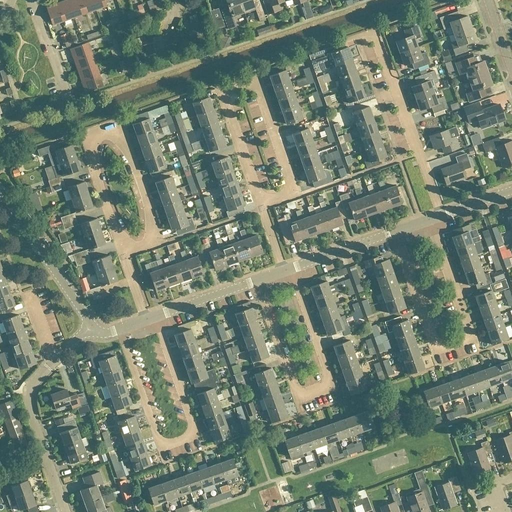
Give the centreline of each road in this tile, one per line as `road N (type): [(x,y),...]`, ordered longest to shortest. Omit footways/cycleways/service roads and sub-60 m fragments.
road 1 (residential): [(392,233),(434,347),(462,343),(468,334),(428,220)]
road 2 (residential): [(154,317),(191,424),(187,439),(157,442),(119,330)]
road 3 (residential): [(289,270),(327,380),(323,391),(294,394),(256,282)]
road 4 (residential): [(259,205),(223,100),(235,79),(257,85),(288,194)]
road 5 (residential): [(440,216),(372,30)]
road 6 (residential): [(120,246),(146,235),(148,224),(119,133),(99,127),(86,142)]
road 7 (residential): [(64,511),(27,409),(27,392),(52,361)]
road 8 (residential): [(89,325),(0,194)]
